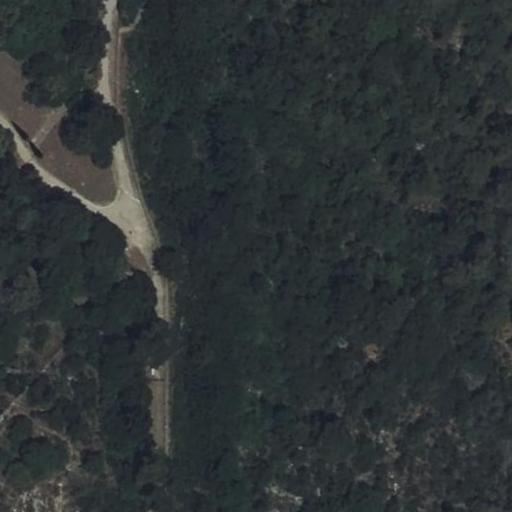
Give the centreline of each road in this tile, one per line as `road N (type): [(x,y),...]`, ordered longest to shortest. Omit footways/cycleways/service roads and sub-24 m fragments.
road 1 (track): [(110,0),(109,116),(158,289),(155,460)]
road 2 (track): [(132,219),(91,213),(46,182),(0,123)]
